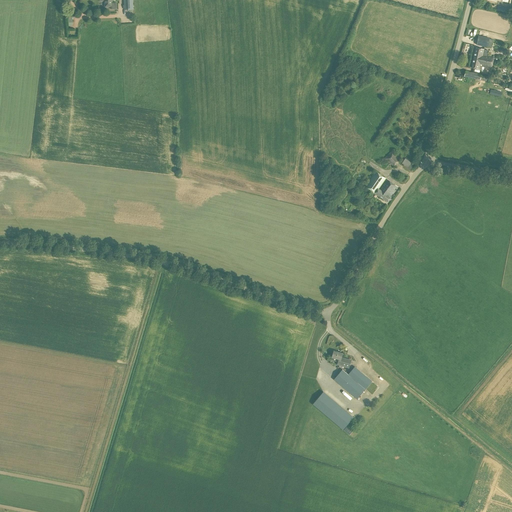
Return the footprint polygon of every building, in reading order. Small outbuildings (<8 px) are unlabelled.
[(123,0),(124,10),(133,10),(132,0),(123,0)] [(489,38),(479,36),(478,36),(477,45),(487,47),(489,38)] [(473,58),(492,63),(494,57),(482,55),(484,50),(476,48),(473,58)] [(491,68),(492,63),(473,58),(471,67),(479,69),(480,66),(482,67),(482,66),(491,68)] [(470,72),(465,71),(464,76),(469,77),(469,78),(486,81),(487,76),(470,72)] [(368,155),(371,157),(379,146),(376,144),(368,155)] [(393,167),(400,160),(392,150),(384,159),(393,167)] [(355,170),(356,175),(362,174),(362,171),(366,170),(365,164),(361,165),(361,169),(355,170)] [(379,190),(379,189),(386,179),(376,171),(365,186),(375,193),(387,202),(391,198),(390,197),(397,187),(386,179),(379,190)] [(340,361),(341,358),(342,354),(334,351),(332,357),(338,359),(337,364),(339,365),(341,361),(340,361)] [(341,361),(339,365),(348,368),(350,361),(341,358),(340,361),(341,361)] [(372,381),(355,366),(348,374),(342,369),(334,380),(357,399),(372,381)] [(343,430),(354,417),(324,391),(313,404),(343,430)] [(344,429),(349,433),(353,430),(347,425),(344,429)]
